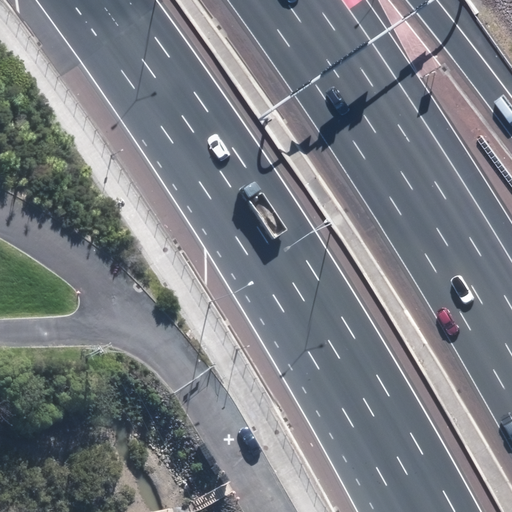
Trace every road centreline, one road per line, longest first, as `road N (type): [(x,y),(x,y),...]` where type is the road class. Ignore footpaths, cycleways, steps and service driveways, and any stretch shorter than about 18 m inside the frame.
road 1 (motorway): [(426,511),(237,191),(95,0)]
road 2 (motorway): [(285,0),(511,350)]
road 3 (motorway): [(421,0),(511,114)]
